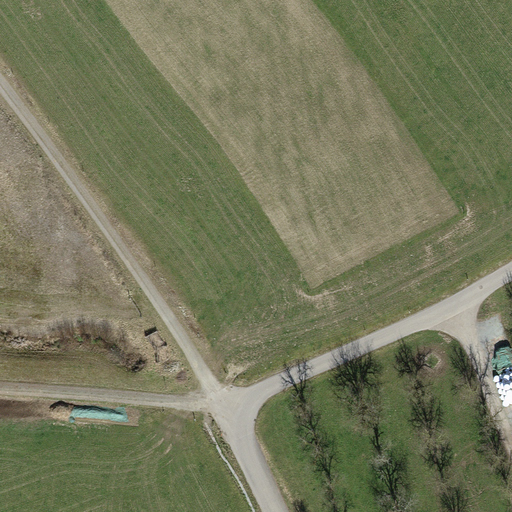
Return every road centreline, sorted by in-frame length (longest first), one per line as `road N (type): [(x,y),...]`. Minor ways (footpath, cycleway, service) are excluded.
road 1 (track): [(0,82),(192,353),(237,430)]
road 2 (residential): [(511,271),(250,397),(237,430),(275,511)]
road 3 (track): [(0,390),(220,404)]
road 4 (track): [(461,301),(511,438)]
